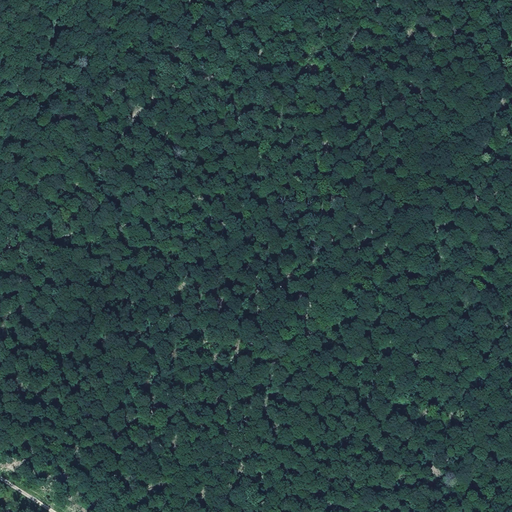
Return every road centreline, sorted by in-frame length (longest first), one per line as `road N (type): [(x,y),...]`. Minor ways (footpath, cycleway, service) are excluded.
road 1 (track): [(511,5),(235,443),(104,511)]
road 2 (track): [(191,511),(235,443),(511,308)]
road 3 (track): [(0,221),(136,0)]
